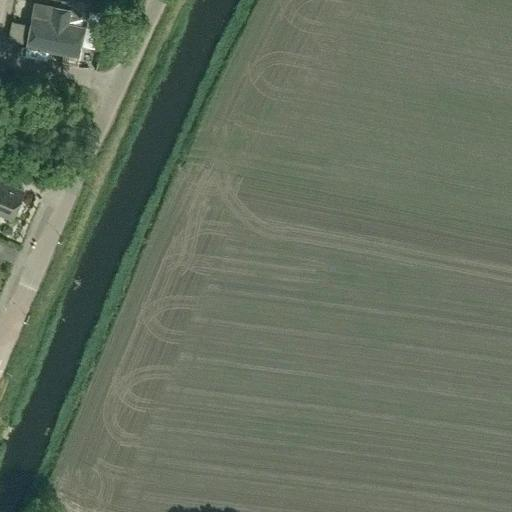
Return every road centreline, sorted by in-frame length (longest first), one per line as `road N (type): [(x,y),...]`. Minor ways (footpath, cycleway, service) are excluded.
road 1 (unclassified): [(12,323),(117,86)]
road 2 (residential): [(117,86),(0,58)]
